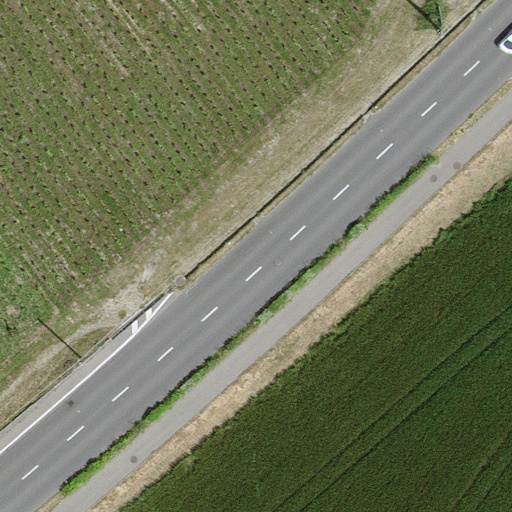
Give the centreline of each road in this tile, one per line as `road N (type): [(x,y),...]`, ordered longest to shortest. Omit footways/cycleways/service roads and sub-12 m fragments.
road 1 (tertiary): [(0,497),(169,353),(511,28)]
road 2 (track): [(0,398),(395,45),(418,0)]
